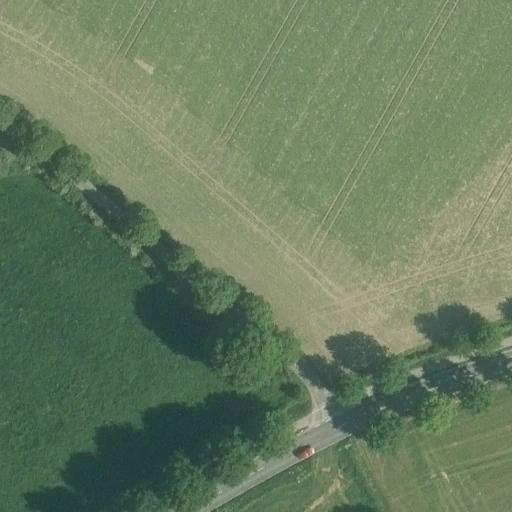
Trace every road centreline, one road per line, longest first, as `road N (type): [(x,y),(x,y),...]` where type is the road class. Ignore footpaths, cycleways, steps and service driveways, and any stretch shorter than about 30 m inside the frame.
road 1 (unclassified): [(0,116),(109,195),(220,291),(330,407),(339,429)]
road 2 (tertiary): [(511,367),(339,429)]
road 3 (tertiary): [(339,429),(192,511)]
